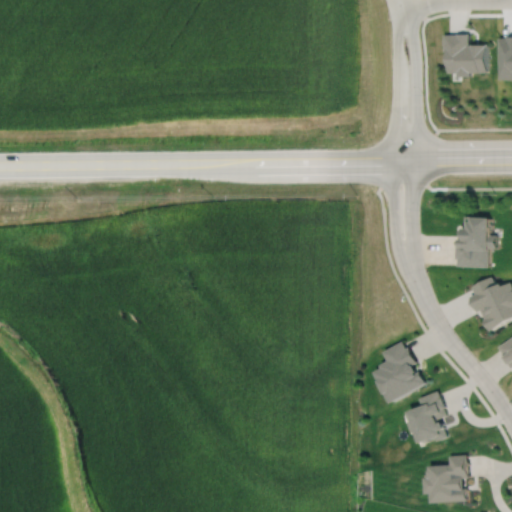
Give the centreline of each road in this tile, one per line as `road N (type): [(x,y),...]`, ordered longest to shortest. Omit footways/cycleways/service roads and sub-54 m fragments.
road 1 (secondary): [(511,158),(0,165)]
road 2 (residential): [(422,296),(410,214),(416,67),(403,0)]
road 3 (residential): [(511,423),(422,296)]
road 4 (residential): [(396,17),(390,160)]
road 5 (residential): [(390,160),(396,243),(422,296)]
